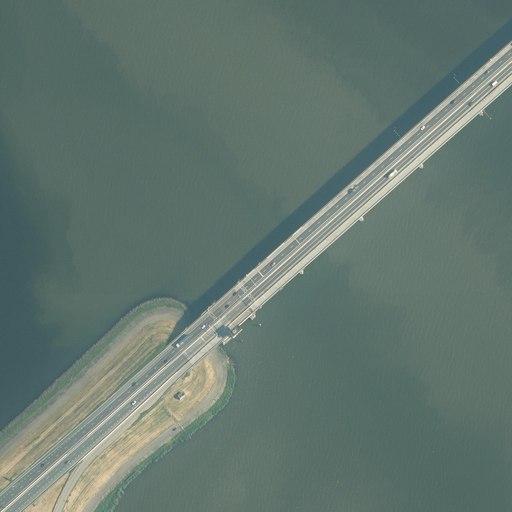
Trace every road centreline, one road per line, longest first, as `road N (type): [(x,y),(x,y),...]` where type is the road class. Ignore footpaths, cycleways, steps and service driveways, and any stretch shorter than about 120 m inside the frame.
road 1 (motorway): [(511,53),(0,504)]
road 2 (motorway): [(6,511),(511,67)]
road 3 (unclassified): [(56,511),(101,444),(511,80)]
